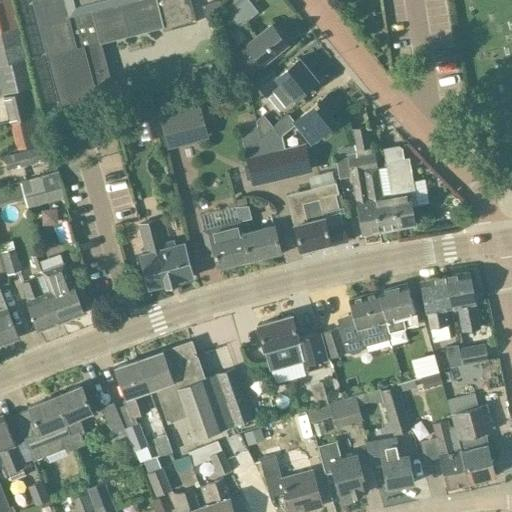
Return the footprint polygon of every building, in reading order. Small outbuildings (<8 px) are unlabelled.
[(0,0),(0,32),(18,28),(11,0),(0,0)] [(163,31),(173,28),(196,22),(189,0),(32,0),(60,105),(97,96),(95,87),(111,83),(100,42),(162,26),(163,31)] [(237,0),(224,11),(234,24),(237,27),(257,12),(247,0),(237,0)] [(251,76),(289,46),(272,25),(247,45),(249,47),(236,57),(251,76)] [(0,63),(25,57),(18,28),(0,32),(0,63)] [(0,96),(3,95),(33,88),(25,57),(0,63),(0,96)] [(267,98),(274,92),(287,107),(317,81),(299,59),(277,78),(273,73),(257,86),(267,98)] [(9,120),(9,124),(40,116),(33,88),(3,95),(10,120),(9,120)] [(328,94),(294,123),(288,115),(274,126),(282,136),(295,124),(311,143),(336,123),(330,115),(339,107),(328,94)] [(168,149),(208,138),(200,106),(159,117),(168,149)] [(46,141),(40,116),(9,124),(16,148),(46,141)] [(285,148),(282,136),(274,126),(260,137),(257,123),(239,127),(247,157),(245,158),(252,185),(313,171),(306,143),(285,148)] [(352,129),(356,151),(371,148),(367,126),(352,129)] [(51,159),(46,141),(16,148),(3,152),(8,170),(51,159)] [(352,177),(356,201),(362,234),(380,231),(373,198),(369,199),(364,171),(359,172),(357,156),(356,152),(335,156),(339,179),(352,177)] [(391,195),(383,197),(375,153),(357,156),(359,172),(364,171),(369,199),(373,198),(380,231),(397,228),(393,207),(391,195)] [(386,161),(392,195),(391,195),(393,207),(397,228),(415,225),(409,192),(415,191),(409,157),(386,161)] [(58,172),(27,181),(21,183),(21,184),(20,185),(24,200),(26,208),(65,197),(58,172)] [(335,194),(338,193),(336,183),(286,196),(300,250),(331,243),(330,242),(346,239),(335,194)] [(0,206),(24,200),(20,185),(0,189),(0,206)] [(249,204),(236,207),(239,220),(250,260),(270,255),(274,257),(282,255),(274,226),(250,231),(247,219),(252,218),(249,204)] [(251,263),(250,260),(239,220),(202,230),(208,256),(215,254),(219,268),(239,262),(243,265),(251,263)] [(149,289),(193,278),(184,244),(175,247),(174,242),(163,245),(156,221),(139,225),(146,254),(140,255),(149,289)] [(0,248),(8,275),(22,271),(15,248),(14,248),(12,241),(0,244),(0,248)] [(43,275),(42,275),(60,322),(83,314),(64,262),(41,271),(43,275)] [(476,288),(472,288),(469,271),(445,276),(451,309),(457,307),(462,332),(481,328),(476,304),(475,304),(475,301),(477,300),(481,296),(480,291),(476,288)] [(42,275),(35,278),(20,284),(38,331),(60,322),(42,275)] [(451,339),(446,310),(451,309),(445,276),(420,281),(432,343),(451,339)] [(406,327),(403,318),(414,315),(406,284),(378,292),(390,332),(406,327)] [(0,292),(0,345),(18,338),(0,292)] [(355,324),(341,328),(321,334),(327,358),(348,352),(348,351),(353,354),(360,352),(363,346),(390,338),(388,332),(390,332),(378,292),(349,300),(355,324)] [(257,325),(264,350),(269,370),(301,361),(302,367),(328,360),(327,358),(321,334),(298,340),(291,316),(257,325)] [(191,342),(140,360),(150,389),(156,387),(168,422),(184,416),(192,440),(253,418),(235,367),(204,378),(191,342)] [(459,348),(460,355),(462,366),(488,361),(485,343),(459,348)] [(439,371),(438,370),(434,353),(411,360),(416,377),(439,371)] [(140,360),(115,369),(120,384),(131,417),(134,416),(150,410),(143,392),(150,389),(140,360)] [(442,382),(439,372),(421,378),(425,388),(442,382)] [(310,385),(316,407),(329,403),(322,381),(310,385)] [(401,397),(398,385),(380,391),(394,435),(411,429),(401,397)] [(85,432),(79,417),(92,412),(81,386),(55,396),(75,448),(85,444),(81,433),(85,432)] [(447,400),(454,426),(472,481),(495,475),(484,432),(493,430),(486,405),(478,407),(475,393),(447,400)] [(355,395),(329,403),(316,407),(307,410),(311,422),(321,419),(324,430),(362,418),(355,395)] [(28,407),(29,408),(14,414),(33,460),(64,447),(66,452),(75,448),(55,396),(28,407)] [(112,441),(127,435),(116,408),(114,402),(100,408),(111,432),(108,434),(112,441)] [(0,453),(12,481),(26,475),(23,467),(24,466),(15,445),(3,415),(0,416),(0,453)] [(424,460),(440,456),(448,487),(472,481),(454,426),(450,426),(448,419),(431,423),(434,437),(419,440),(424,460)] [(140,463),(143,462),(151,458),(146,446),(148,445),(140,423),(137,424),(125,429),(127,435),(133,452),(135,451),(140,463)] [(260,429),(243,435),(248,448),(264,442),(260,429)] [(157,453),(168,449),(163,435),(152,439),(157,453)] [(369,465),(382,463),(387,489),(413,484),(407,455),(399,457),(395,438),(365,444),(369,465)] [(232,470),(218,439),(203,446),(218,476),(232,470)] [(341,442),(322,445),(327,471),(334,470),(340,501),(352,499),(352,496),(363,494),(360,478),(364,477),(360,456),(344,459),(341,442)] [(270,496),(286,492),(291,511),(304,507),(305,510),(321,506),(311,471),(282,479),(275,453),(259,458),(270,496)] [(156,456),(151,458),(143,462),(148,473),(146,474),(156,497),(172,490),(162,467),(160,467),(156,456)] [(205,483),(211,503),(205,505),(207,511),(234,511),(223,478),(205,483)] [(28,487),(36,505),(50,499),(42,481),(28,487)] [(0,511),(10,509),(0,482),(0,511)] [(76,511),(96,511),(94,506),(85,485),(69,492),(76,511)] [(175,493),(181,511),(207,511),(205,505),(199,507),(193,488),(175,493)] [(95,506),(94,506),(96,511),(117,511),(112,499),(106,501),(100,489),(90,492),(95,506)]
